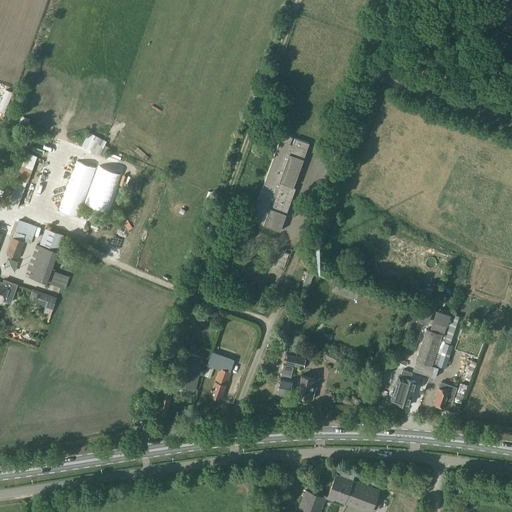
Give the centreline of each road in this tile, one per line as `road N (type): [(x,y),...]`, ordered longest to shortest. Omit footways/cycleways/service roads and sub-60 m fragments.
road 1 (unclassified): [(511,472),(378,454),(290,457),(0,495)]
road 2 (primary): [(511,454),(297,437),(0,472)]
